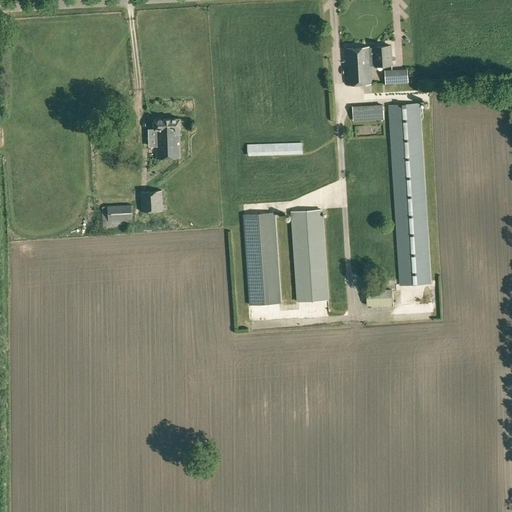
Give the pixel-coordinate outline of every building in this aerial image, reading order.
[(373,46),(369,47),(370,65),(392,64),(391,44),(373,45),(373,46)] [(369,46),(346,47),(348,84),(371,82),(370,65),(369,47),(369,46)] [(405,71),(395,71),(385,72),(386,83),(406,81),(405,71)] [(388,104),(395,212),(400,283),(431,282),(427,210),(424,169),(420,102),(388,104)] [(384,118),(383,104),(353,106),(354,119),(384,118)] [(181,156),(180,127),(180,117),(155,118),(155,128),(156,128),(157,157),(181,156)] [(248,155),(303,152),(302,141),(247,143),(248,155)] [(142,211),(142,215),(162,214),(162,209),(163,209),(162,189),(141,190),(142,211)] [(102,206),(102,220),(103,228),(133,227),(132,204),(107,204),(107,205),(102,206)] [(322,208),(291,210),(298,301),(328,299),(322,208)] [(274,211),(243,213),(250,304),(281,302),(274,211)] [(391,288),(366,289),(367,305),(392,304),(391,288)] [(309,319),(332,319),(331,301),(303,302),(303,312),(308,312),(309,319)] [(281,303),(253,305),(254,320),(282,318),(281,303)]
